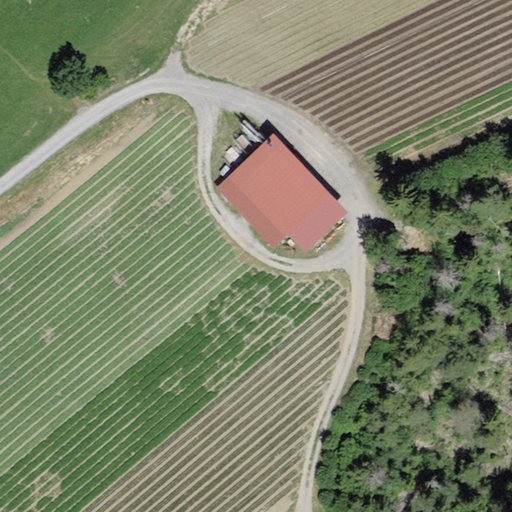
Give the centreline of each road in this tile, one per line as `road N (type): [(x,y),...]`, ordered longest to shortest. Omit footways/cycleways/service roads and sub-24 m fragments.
road 1 (track): [(306,511),(317,437),(355,327),(360,223),(336,166),(276,108),(191,84),(125,93),(72,123),(0,184)]
road 2 (track): [(206,87),(205,189),(244,249),(321,269),(358,247)]
